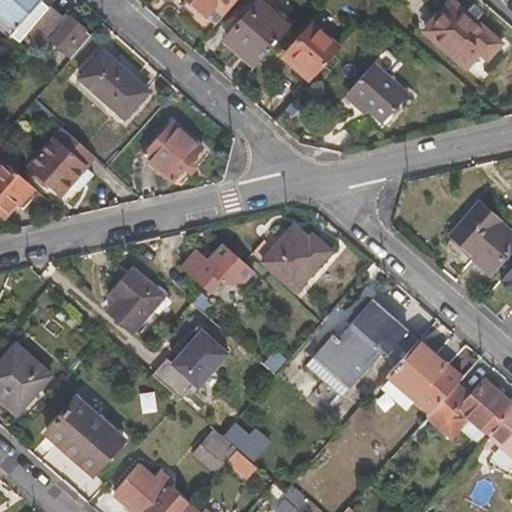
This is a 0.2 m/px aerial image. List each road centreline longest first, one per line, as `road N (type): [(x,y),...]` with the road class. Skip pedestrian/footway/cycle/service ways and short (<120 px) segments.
road 1 (residential): [(299,184),(0,253)]
road 2 (residential): [(511,365),(299,184)]
road 3 (residential): [(299,184),(92,0)]
road 4 (residential): [(511,130),(299,184)]
